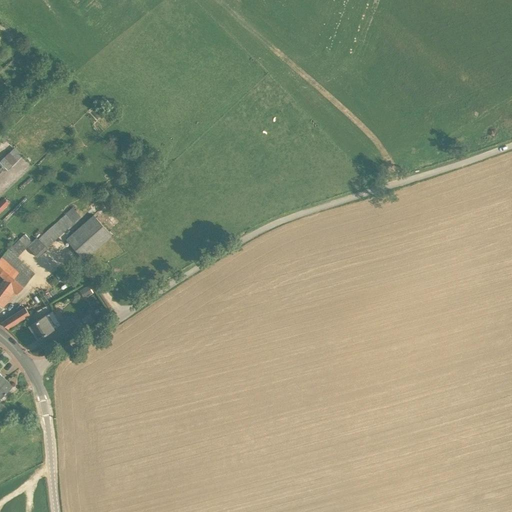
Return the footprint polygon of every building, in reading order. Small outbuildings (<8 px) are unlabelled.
[(0,177),(7,171),(22,156),(14,148),(0,160),(0,177)] [(0,201),(0,211),(9,203),(4,198),(0,201)] [(84,261),(111,236),(93,215),(65,240),(84,261)] [(19,240),(9,250),(17,257),(27,247),(37,258),(46,249),(38,240),(36,238),(32,242),(24,235),(19,240)] [(0,285),(0,309),(1,309),(2,309),(15,294),(16,295),(29,280),(2,256),(0,257),(0,271),(6,277),(0,285)] [(82,290),(86,297),(93,292),(88,285),(82,290)] [(31,314),(25,307),(0,324),(7,330),(13,326),(25,318),(25,319),(31,314)] [(60,324),(52,312),(29,326),(37,339),(54,329),(56,327),(61,334),(72,326),(68,319),(60,324)] [(90,314),(81,319),(86,327),(95,321),(90,314)] [(3,377),(0,380),(0,398),(12,386),(3,377)]
